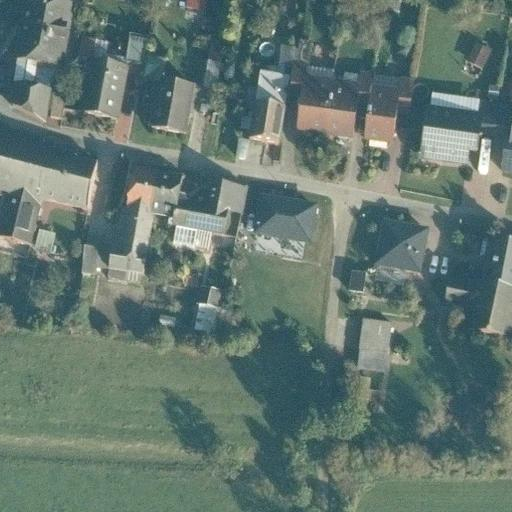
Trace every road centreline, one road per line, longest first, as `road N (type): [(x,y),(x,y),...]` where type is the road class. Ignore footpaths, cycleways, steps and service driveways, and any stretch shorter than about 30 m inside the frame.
road 1 (residential): [(0,114),(83,146),(344,197)]
road 2 (residential): [(344,197),(326,397)]
road 3 (residential): [(344,197),(511,230)]
